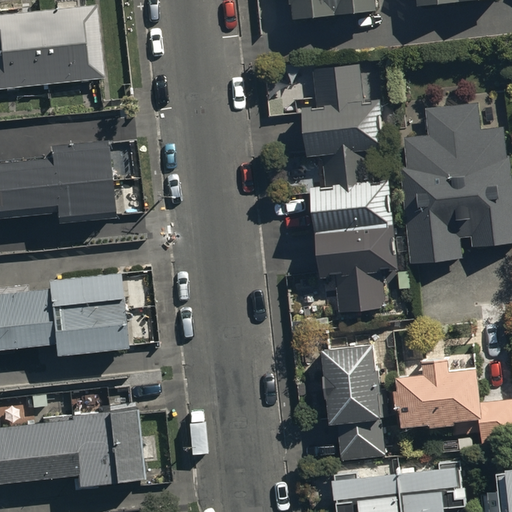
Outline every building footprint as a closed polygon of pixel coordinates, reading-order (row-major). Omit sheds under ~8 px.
[(292,0),(294,15),(337,10),(335,0),(292,0)] [(335,0),(337,10),(379,6),(378,0),(335,0)] [(0,83),(104,73),(98,3),(0,13),(0,83)] [(364,110),(360,70),(317,74),(320,111),(304,112),(308,159),(325,158),(372,153),(388,152),(384,108),(364,110)] [(479,98),(427,103),(430,130),(405,132),(409,162),(401,163),(411,260),(464,254),(461,232),(473,231),(474,242),(511,237),(511,165),(510,151),(508,151),(505,121),(481,124),(479,98)] [(0,217),(56,212),(57,223),(115,218),(109,145),(49,151),(50,161),(0,165),(0,217)] [(372,153),(325,158),(327,183),(313,184),(318,225),(395,216),(390,169),(374,170),(372,153)] [(395,216),(318,225),(323,276),(339,274),(343,309),(387,304),(382,262),(400,261),(395,216)] [(0,345),(53,340),(54,352),(129,345),(121,268),(49,275),(50,283),(0,288),(0,345)] [(372,343),(323,348),(331,425),(340,424),(344,459),(383,455),(372,343)] [(399,374),(404,425),(484,417),(486,441),(511,437),(511,393),(482,397),(479,364),(449,367),(447,355),(422,358),(423,372),(399,374)] [(0,486),(95,477),(96,488),(148,483),(139,401),(78,407),(79,412),(0,420),(0,486)] [(461,454),(398,461),(404,511),(444,511),(444,505),(466,502),(461,454)] [(404,511),(398,461),(335,468),(340,511),(404,511)] [(511,511),(511,465),(488,468),(490,489),(479,490),(480,511),(511,511)]
